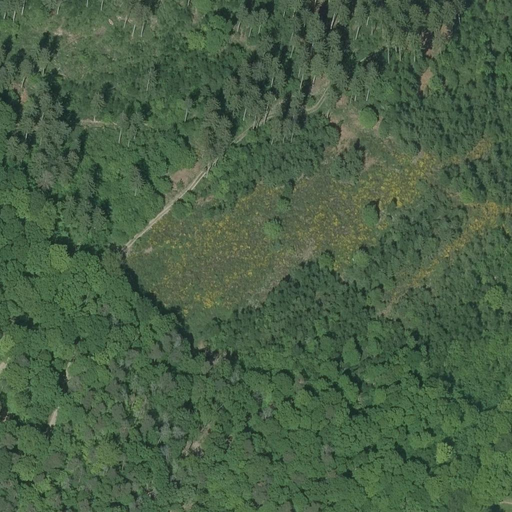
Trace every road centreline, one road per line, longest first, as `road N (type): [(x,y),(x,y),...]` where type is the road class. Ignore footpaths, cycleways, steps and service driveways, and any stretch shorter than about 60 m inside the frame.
road 1 (track): [(72,346),(112,260),(263,116),(323,88),(458,0)]
road 2 (track): [(0,370),(49,328),(62,329),(72,346),(24,511)]
